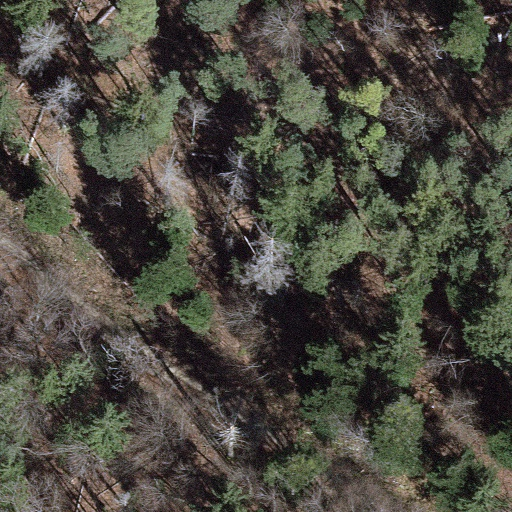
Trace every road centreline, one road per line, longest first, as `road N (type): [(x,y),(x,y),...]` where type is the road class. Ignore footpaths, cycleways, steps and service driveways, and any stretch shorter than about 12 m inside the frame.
road 1 (track): [(0,33),(332,186),(511,253)]
road 2 (track): [(0,241),(246,455),(328,511)]
